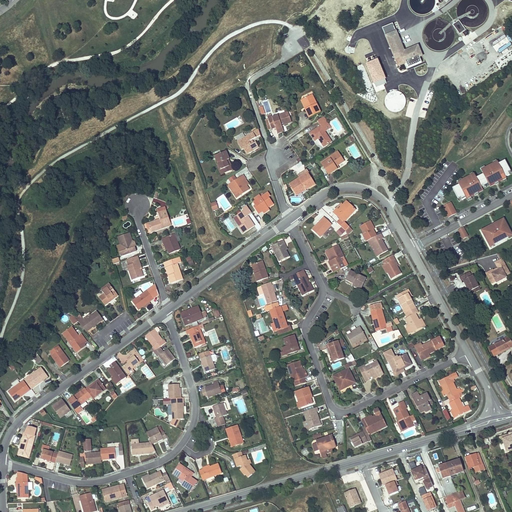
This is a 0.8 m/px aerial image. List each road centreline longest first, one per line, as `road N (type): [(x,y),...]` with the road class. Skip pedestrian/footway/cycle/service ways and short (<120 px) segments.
road 1 (secondary): [(493,421),(178,511)]
road 2 (residential): [(468,353),(352,410),(336,410),(305,332),(323,290)]
road 3 (residential): [(1,465),(22,417),(167,309)]
road 4 (residential): [(289,220),(248,85),(284,59),(294,33)]
road 5 (residential): [(1,465),(95,482),(159,462),(180,445)]
road 6 (residential): [(289,220),(330,190),(358,187),(388,208),(410,249)]
road 7 (residential): [(167,309),(289,220)]
